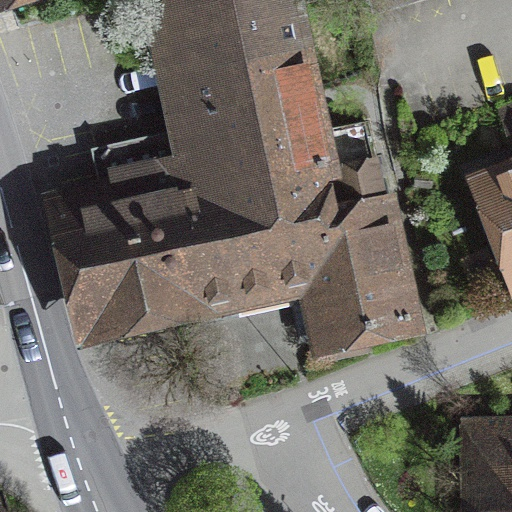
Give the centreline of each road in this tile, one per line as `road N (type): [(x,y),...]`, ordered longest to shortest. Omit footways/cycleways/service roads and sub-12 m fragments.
road 1 (residential): [(242,427),(511,328)]
road 2 (primary): [(0,185),(67,435)]
road 3 (residential): [(67,435),(242,427)]
road 4 (residential): [(242,427),(341,511)]
